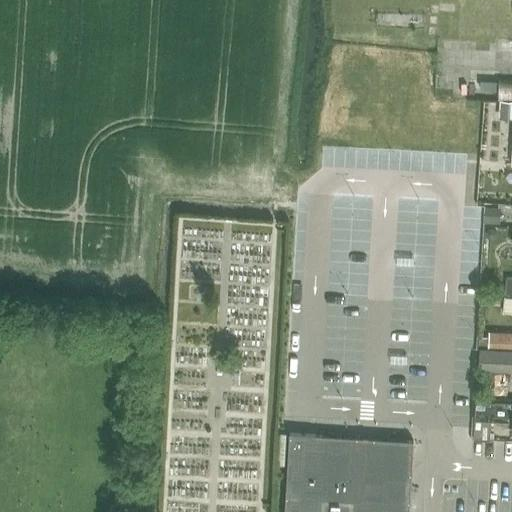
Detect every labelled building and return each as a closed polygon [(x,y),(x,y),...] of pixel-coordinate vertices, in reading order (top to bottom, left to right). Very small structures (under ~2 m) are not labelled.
[(432,70),(432,97),(475,97),(475,84),(450,84),(450,70),(432,70)] [(497,99),(511,99),(511,79),(498,79),(497,99)] [(511,100),(500,100),(499,118),(511,118),(511,100)] [(511,311),(511,295),(501,295),(500,311),(511,311)] [(511,332),(489,331),(488,348),(511,349),(511,332)] [(400,343),(400,370),(422,370),(422,344),(400,343)] [(511,349),(480,348),(479,369),(511,370),(511,349)] [(511,400),(475,399),(474,438),(490,439),(491,420),(511,420),(511,400)] [(408,511),(412,452),(413,440),(289,433),(288,442),(284,511),(408,511)]
